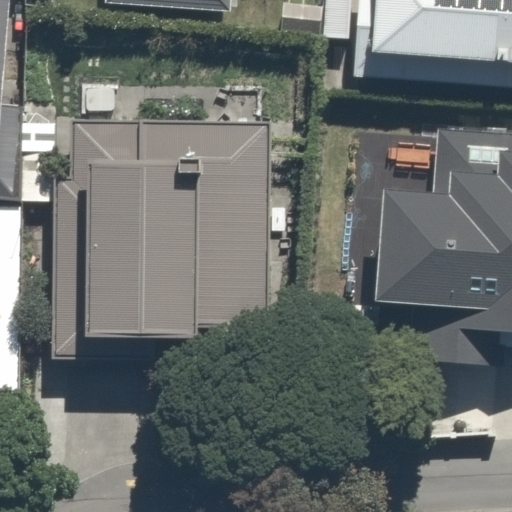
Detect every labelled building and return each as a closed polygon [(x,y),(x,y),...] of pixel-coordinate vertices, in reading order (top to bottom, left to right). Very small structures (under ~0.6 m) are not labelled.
[(112,0),(112,14),(239,19),(239,0),(112,0)] [(511,90),(511,0),(402,0),(396,81),(511,90)] [(29,25),(0,22),(0,207),(17,209),(29,25)] [(114,198),(107,358),(223,363),(224,335),(279,337),(288,141),(83,131),(80,196),(114,198)] [(441,200),(399,198),(393,329),(511,334),(511,140),(443,138),(441,200)]
